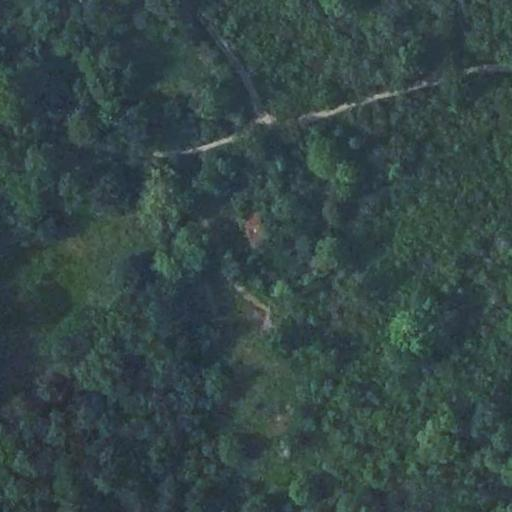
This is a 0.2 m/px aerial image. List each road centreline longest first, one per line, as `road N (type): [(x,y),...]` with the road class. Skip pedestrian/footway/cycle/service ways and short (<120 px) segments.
road 1 (track): [(271,125),(441,75),(511,67)]
road 2 (track): [(194,0),(271,125)]
